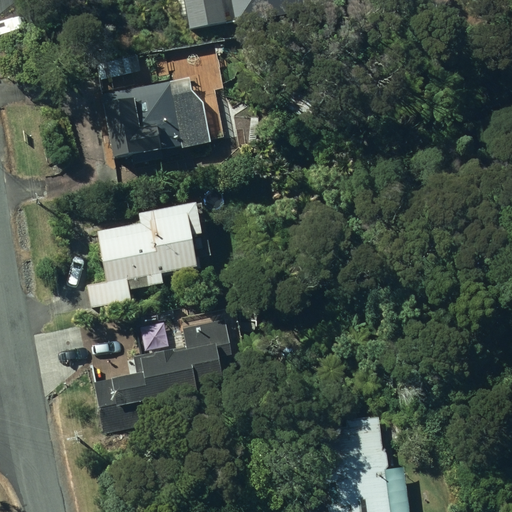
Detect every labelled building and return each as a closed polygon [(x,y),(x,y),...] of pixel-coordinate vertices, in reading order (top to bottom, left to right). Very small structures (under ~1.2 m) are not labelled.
[(130,146),(132,158),(162,153),(160,142),(183,138),(172,76),(100,88),(111,149),(130,146)] [(280,100),(309,117),(319,100),(290,84),(280,100)] [(85,280),(89,304),(129,296),(127,284),(162,277),(160,266),(194,259),(192,240),(203,238),(195,195),(136,205),(138,218),(95,226),(105,276),(85,280)] [(93,380),(102,430),(142,424),(137,394),(224,375),(219,347),(230,345),(224,313),(181,321),(185,341),(133,351),(136,367),(110,372),(111,376),(93,380)] [(400,511),(401,510),(390,511),(384,465),(388,462),(385,450),(381,447),(378,411),(344,414),(345,419),(319,422),(325,477),(335,476),(337,499),(326,500),(328,511),(400,511)]
